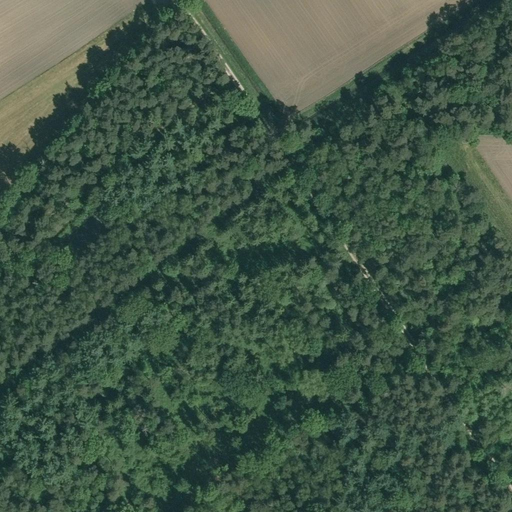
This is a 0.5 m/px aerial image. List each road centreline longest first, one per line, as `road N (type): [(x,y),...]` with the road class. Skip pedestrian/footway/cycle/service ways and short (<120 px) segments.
road 1 (track): [(511,506),(226,82),(164,5)]
road 2 (track): [(226,82),(49,217),(0,273)]
